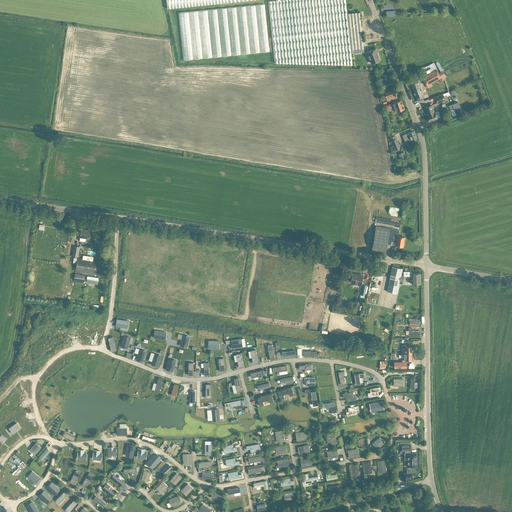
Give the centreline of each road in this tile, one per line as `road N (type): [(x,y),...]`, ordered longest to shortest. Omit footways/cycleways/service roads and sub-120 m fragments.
road 1 (tertiary): [(426,265),(0,199)]
road 2 (tertiary): [(426,265),(424,149),(370,0)]
road 3 (tertiary): [(427,414),(426,265)]
road 4 (residential): [(192,478),(136,440),(57,443)]
road 5 (residential): [(101,350),(179,379),(240,371)]
road 6 (track): [(47,436),(33,408),(38,370),(59,352),(101,350)]
